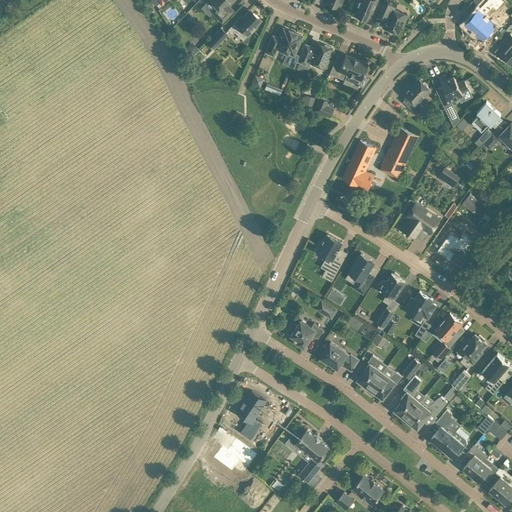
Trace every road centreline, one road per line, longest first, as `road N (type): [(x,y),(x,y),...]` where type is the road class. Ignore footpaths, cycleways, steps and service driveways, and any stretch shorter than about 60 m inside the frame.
road 1 (residential): [(252,330),(387,421),(493,511)]
road 2 (residential): [(312,204),(443,283),(511,341)]
road 3 (tertiary): [(156,511),(237,362)]
road 4 (tertiary): [(312,204),(340,145),(401,65)]
road 5 (residential): [(361,443),(237,362)]
road 6 (residential): [(401,65),(272,0)]
road 7 (tertiary): [(252,330),(312,204)]
